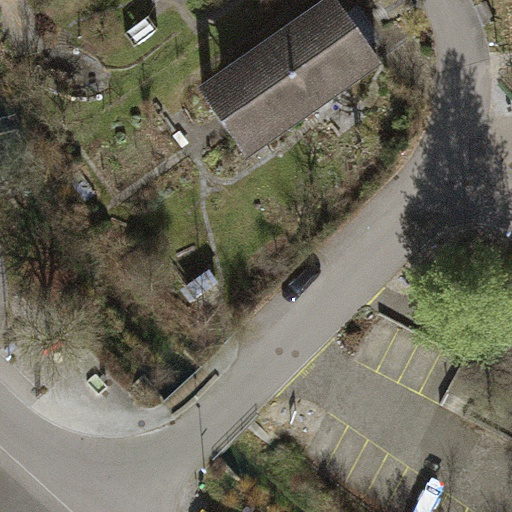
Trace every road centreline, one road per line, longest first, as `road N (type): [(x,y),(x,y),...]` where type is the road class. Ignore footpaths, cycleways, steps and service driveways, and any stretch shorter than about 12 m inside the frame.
road 1 (residential): [(83,464),(143,463),(202,447),(483,179)]
road 2 (residential): [(483,179),(467,67),(443,0)]
